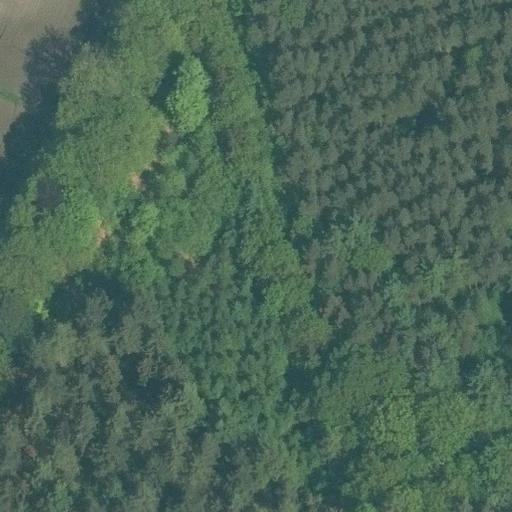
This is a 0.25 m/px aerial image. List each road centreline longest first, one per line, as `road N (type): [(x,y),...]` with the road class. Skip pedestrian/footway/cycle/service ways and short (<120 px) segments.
road 1 (track): [(215,0),(326,345),(377,384),(511,440)]
road 2 (track): [(317,328),(328,419),(352,511)]
